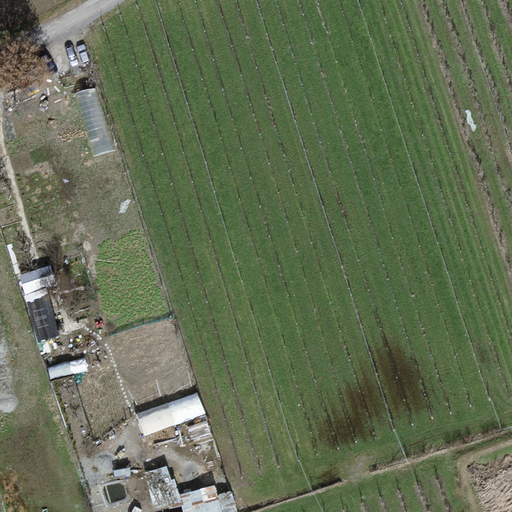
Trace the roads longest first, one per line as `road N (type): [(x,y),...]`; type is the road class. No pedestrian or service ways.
road 1 (track): [(0,121),(34,260)]
road 2 (track): [(0,69),(113,0)]
